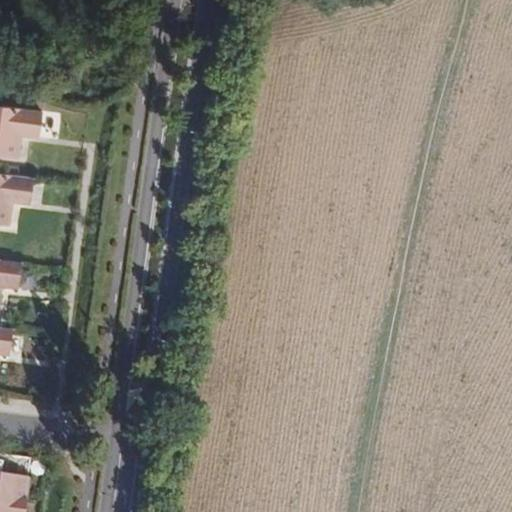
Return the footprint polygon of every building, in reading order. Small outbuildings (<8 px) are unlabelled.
[(37,137),(40,112),(0,106),(0,156),(18,159),(21,135),(37,137)] [(29,205),(33,176),(0,172),(0,224),(10,226),(13,203),(29,205)] [(17,290),(21,263),(0,260),(0,297),(1,288),(17,290)] [(0,356),(9,358),(14,329),(0,326),(0,356)] [(0,511),(24,511),(26,499),(25,499),(30,458),(0,454),(0,511)]
